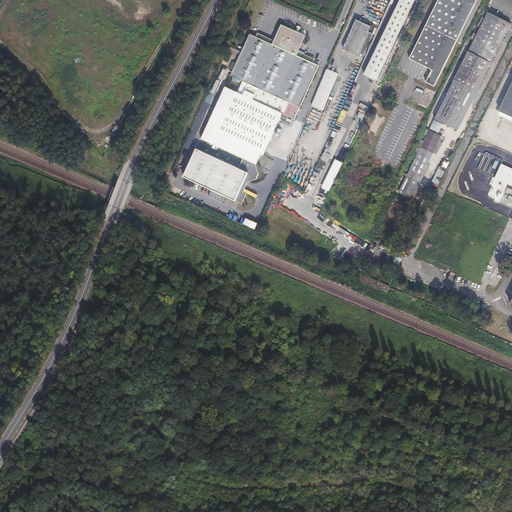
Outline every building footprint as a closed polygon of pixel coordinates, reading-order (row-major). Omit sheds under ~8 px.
[(417,0),(402,0),(365,77),(378,81),(417,0)] [(440,0),(411,59),(434,70),(427,82),(436,85),(452,55),(478,0),(440,0)] [(460,124),(472,100),(482,80),(491,61),(503,38),(509,25),(500,20),(487,13),(486,15),(480,28),(469,49),(458,72),(447,94),(437,115),(434,120),(438,123),(450,129),(456,132),(460,124)] [(367,49),(374,35),(367,32),(370,26),(363,23),(356,20),(353,27),(346,41),(342,49),(346,50),(359,56),(363,58),(367,49)] [(273,125),(277,116),(280,110),(283,111),(292,115),(293,116),(296,111),(305,92),(311,79),(317,65),(306,60),(297,56),(295,55),(297,49),(302,40),(304,35),(293,30),(280,24),(275,36),(272,43),(271,44),(266,42),(260,39),(255,36),(248,33),(245,39),(243,45),(239,54),(234,64),(232,68),(232,69),(229,76),(234,78),(240,81),(235,92),(223,87),(220,94),(214,106),(204,129),(199,139),(203,140),(224,150),(242,158),(255,164),(256,162),(263,146),(273,125)] [(303,54),(302,57),(313,62),(314,59),(303,54)] [(365,61),(360,72),(364,73),(368,62),(365,61)] [(339,74),(327,69),(312,106),(323,111),(339,74)] [(511,116),(511,84),(500,111),(511,116)] [(422,176),(429,162),(437,146),(441,138),(430,132),(424,144),(418,155),(411,170),(403,185),(398,194),(405,197),(410,200),(416,188),(422,176)] [(258,174),(254,166),(255,164),(242,158),(237,168),(226,163),(199,151),(195,149),(192,155),(202,160),(217,166),(225,170),(231,173),(239,177),(250,182),(255,180),(258,174)] [(214,173),(217,166),(202,160),(192,155),(181,178),(206,190),(206,189),(208,185),(214,173)] [(511,168),(502,164),(495,179),(511,186),(511,168)] [(224,188),(227,182),(229,177),(231,173),(225,170),(217,166),(214,173),(208,185),(206,189),(206,190),(220,196),(224,188)] [(55,179),(37,172),(34,178),(38,179),(37,181),(41,183),(42,181),(53,186),(55,179)] [(240,189),(244,181),(247,183),(250,182),(239,177),(231,173),(229,177),(227,182),(240,189)] [(245,195),(238,192),(240,189),(227,182),(224,188),(220,196),(240,205),(245,195)]
